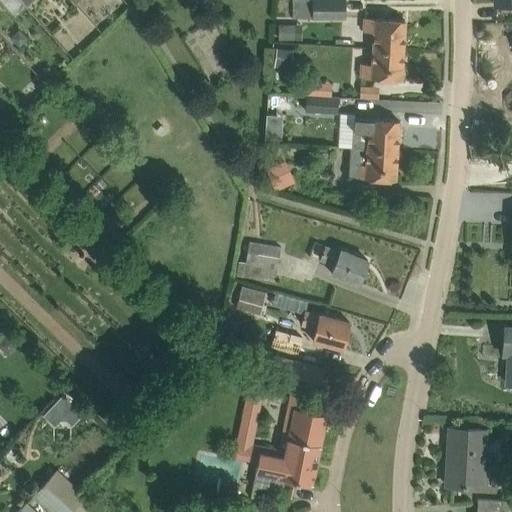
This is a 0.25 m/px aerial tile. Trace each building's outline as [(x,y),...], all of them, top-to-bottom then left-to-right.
[(27,6),(21,0),(0,0),(15,17),(27,6)] [(292,0),(292,17),(347,17),(347,0),(292,0)] [(374,31),(373,47),(403,49),(405,20),(364,17),(364,31),(374,31)] [(279,39),(302,40),(302,23),(279,23),(279,39)] [(274,67),(291,69),(294,49),(277,47),(274,67)] [(403,49),(373,47),(372,64),(361,63),(360,77),(401,79),(403,49)] [(309,93),(334,94),(334,84),(309,82),(309,93)] [(361,84),(361,97),(380,97),(381,85),(361,84)] [(306,111),(339,113),(340,96),(307,95),(306,111)] [(355,118),(353,146),(397,149),(399,120),(355,118)] [(397,149),(353,146),(351,146),(349,176),(354,177),(395,179),(397,149)] [(265,169),(275,190),(294,182),(285,160),(265,169)] [(236,274),(275,280),(281,247),(249,241),(246,261),(238,260),(236,274)] [(331,272),(340,276),(358,283),(368,260),(340,249),(339,252),(325,246),(320,259),(334,265),(331,272)] [(243,285),(243,283),(234,281),(228,306),(261,314),(267,292),(243,285)] [(270,302),(305,311),(308,301),(273,290),(270,302)] [(305,311),(302,324),(316,328),(313,340),(343,348),(350,322),(320,314),(319,315),(305,311)] [(205,317),(201,327),(212,331),(216,322),(205,317)] [(507,383),(511,383),(511,326),(505,326),(503,354),(509,354),(507,383)] [(272,343),(300,350),(303,335),(276,328),(272,343)] [(0,347),(4,351),(12,352),(18,346),(8,335),(0,342),(0,347)] [(272,376),(272,378),(306,388),(318,391),(324,370),(278,356),(276,363),(272,376)] [(272,378),(272,376),(251,371),(233,459),(257,463),(260,451),(285,456),(294,407),(302,409),(306,388),(272,378)] [(64,392),(45,412),(58,423),(65,415),(74,423),(85,411),(64,392)] [(260,451),(253,485),(282,491),(285,478),(313,484),(327,414),(302,409),(294,407),(285,456),(260,451)] [(125,417),(116,428),(128,439),(138,429),(125,417)] [(447,485),(481,487),(484,430),(450,428),(447,485)] [(102,511),(58,470),(19,511),(102,511)] [(476,511),(496,511),(500,511),(501,500),(477,498),(476,511)]
